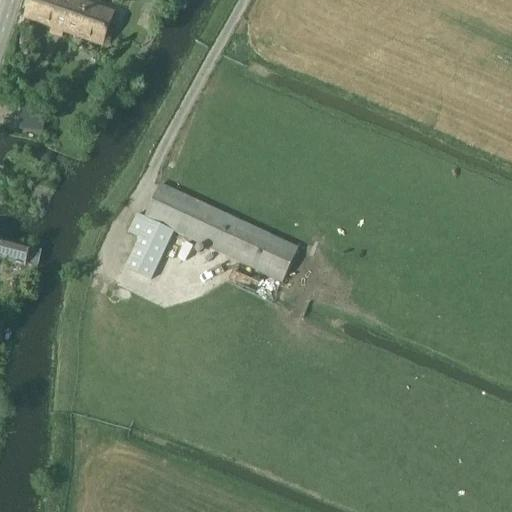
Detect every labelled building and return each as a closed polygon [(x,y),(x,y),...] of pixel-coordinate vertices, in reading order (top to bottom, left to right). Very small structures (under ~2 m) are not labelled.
[(102,49),(113,15),(71,0),(29,0),(22,20),(102,49)] [(147,0),(140,14),(151,19),(158,4),(150,0),(147,0)] [(281,285),(296,251),(159,187),(143,221),(136,217),(127,236),(138,241),(124,271),(150,283),(172,234),(281,285)] [(24,264),(28,251),(0,242),(0,262),(22,269),(24,264)] [(28,251),(24,264),(37,267),(41,254),(28,250),(28,251)]
